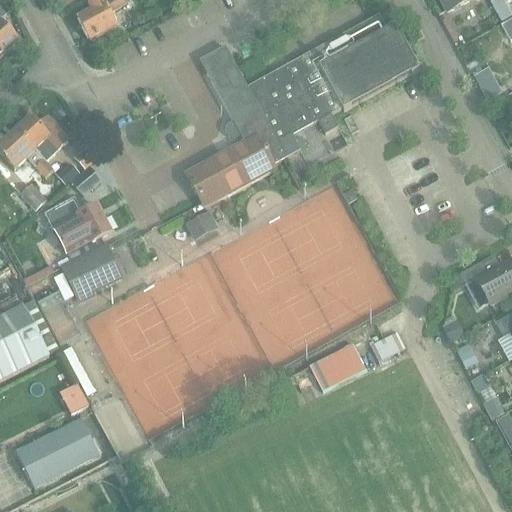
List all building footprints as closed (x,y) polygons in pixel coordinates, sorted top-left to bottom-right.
[(76,20),(89,45),(118,30),(110,15),(127,5),(124,0),(90,0),(87,2),(92,12),(76,20)] [(438,0),(446,14),(472,0),(486,0),(489,5),(499,24),(511,17),(502,0),(438,0)] [(0,51),(4,56),(19,43),(2,23),(7,19),(0,10),(0,51)] [(244,146),(185,178),(202,211),(274,172),(272,167),(299,153),(290,137),(316,123),(323,136),(336,129),(329,116),(340,110),(342,113),(418,72),(394,27),(385,32),(378,17),(246,89),(225,50),(199,63),(232,124),(225,128),(224,134),(228,141),(233,143),(240,139),(244,146)] [(511,20),(501,26),(510,43),(511,42),(511,20)] [(138,83),(141,93),(159,87),(156,77),(138,83)] [(31,119),(15,133),(35,155),(44,165),(45,164),(54,156),(63,148),(69,142),(50,120),(41,130),(31,119)] [(15,133),(0,147),(0,157),(14,173),(27,161),(45,181),(53,173),(45,164),(44,165),(15,133)] [(73,160),(84,171),(97,159),(86,148),(73,160)] [(70,165),(56,178),(65,188),(79,175),(70,165)] [(89,170),(70,187),(81,199),(100,182),(89,170)] [(20,197),(34,215),(47,204),(32,187),(20,197)] [(342,197),(347,206),(356,201),(351,193),(342,197)] [(74,201),(44,217),(66,259),(77,253),(90,246),(90,247),(110,236),(96,209),(82,216),(74,201)] [(207,215),(185,226),(192,239),(213,227),(207,215)] [(97,252),(62,270),(78,303),(91,297),(89,293),(111,282),(120,278),(106,248),(97,252)] [(0,280),(16,271),(6,253),(0,256),(0,280)] [(459,277),(465,287),(475,282),(489,307),(511,294),(511,260),(486,275),(480,265),(459,277)] [(455,279),(450,295),(465,287),(459,277),(455,279)] [(56,282),(65,301),(72,298),(63,278),(56,282)] [(0,383),(49,358),(23,309),(0,320),(0,383)] [(509,336),(511,340),(511,315),(494,325),(502,340),(509,336)] [(387,354),(412,339),(402,322),(377,336),(387,354)] [(456,322),(441,330),(449,344),(463,336),(456,322)] [(309,368),(322,395),(367,373),(353,346),(309,368)] [(459,359),(465,371),(477,364),(471,353),(459,359)] [(490,399),(500,394),(493,380),(482,386),(490,399)] [(78,387),(59,397),(70,417),(76,414),(88,407),(78,387)] [(494,401),(482,408),(490,422),(502,416),(494,401)] [(511,426),(507,417),(494,423),(501,436),(511,430),(511,426)] [(16,457),(34,493),(99,460),(81,423),(16,457)]
